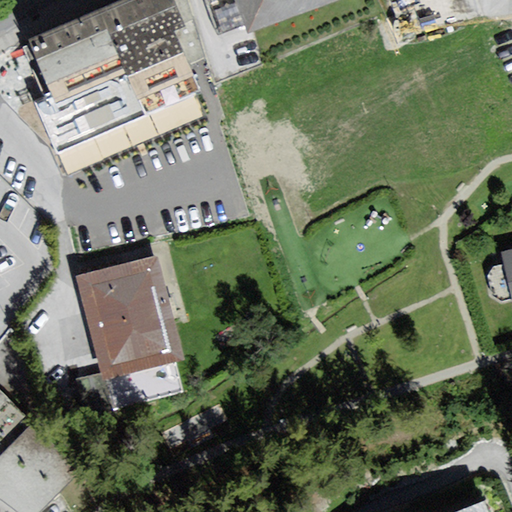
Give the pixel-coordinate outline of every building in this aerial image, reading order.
[(181,28),(168,0),(116,0),(21,42),(47,102),(119,71),(132,102),(188,77),(169,33),(181,28)] [(331,0),(227,0),(240,33),(331,0)] [(103,384),(183,365),(157,257),(77,276),(103,384)] [(511,263),(487,271),(505,331),(511,328),(511,263)] [(0,414),(9,405),(0,394),(0,414)] [(41,511),(76,482),(27,435),(0,460),(0,503),(11,511),(41,511)]
